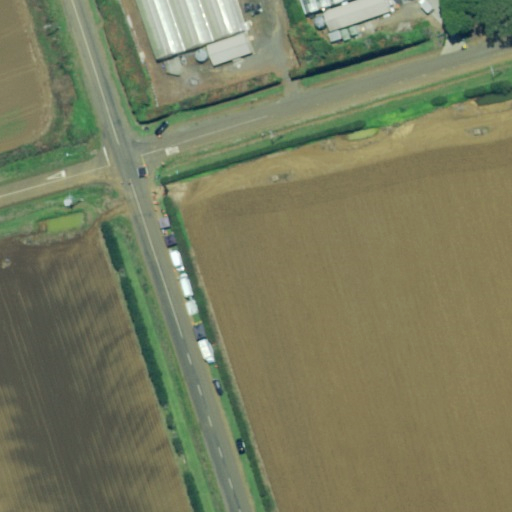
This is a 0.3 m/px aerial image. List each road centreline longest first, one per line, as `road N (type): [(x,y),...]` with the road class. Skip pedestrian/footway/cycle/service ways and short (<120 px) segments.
road 1 (unclassified): [(511,47),(125,159)]
road 2 (unclassified): [(125,159),(240,511)]
road 3 (unclassified): [(73,0),(125,159)]
road 4 (unclassified): [(125,159),(0,197)]
